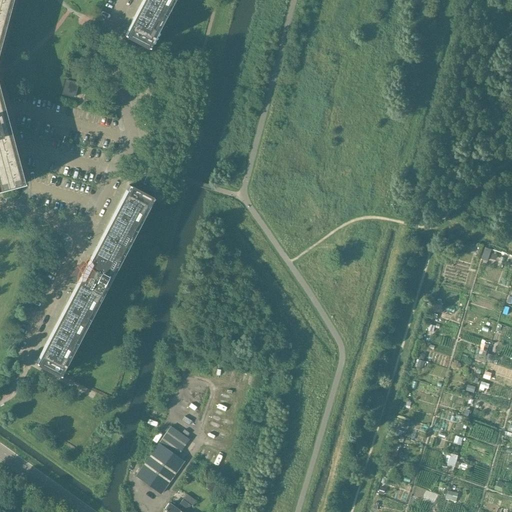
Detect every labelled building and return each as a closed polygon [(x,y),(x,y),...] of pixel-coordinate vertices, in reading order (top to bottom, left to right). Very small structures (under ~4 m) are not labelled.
[(0,0),(0,34),(9,0),(0,0)] [(150,44),(173,0),(141,0),(123,35),(148,48),(150,44)] [(74,97),(78,84),(65,81),(62,94),(74,97)] [(0,190),(22,185),(1,107),(0,102),(0,190)] [(60,375),(110,278),(152,198),(128,185),(35,362),(60,375)] [(183,460),(176,455),(188,438),(171,426),(135,476),(160,493),(183,460)] [(184,511),(190,505),(191,507),(196,501),(185,493),(175,508),(168,503),(164,508),(165,509),(163,511),(184,511)]
